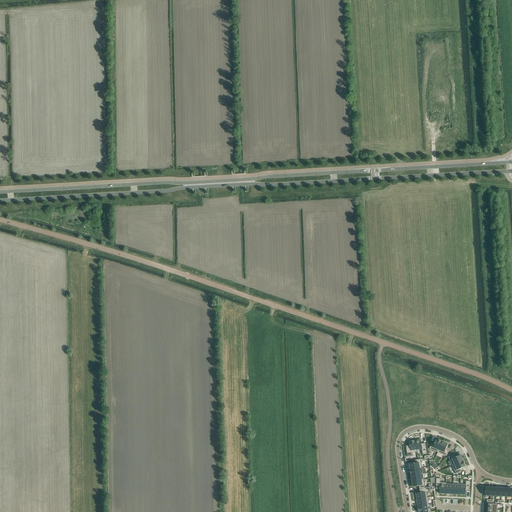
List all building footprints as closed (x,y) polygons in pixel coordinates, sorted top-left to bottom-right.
[(421,439),(415,440),(417,452),(417,450),(422,449),(423,455),(427,454),(425,443),(421,444),(421,439)] [(431,443),(429,449),(438,452),(443,441),(437,439),(434,444),(431,443)] [(410,445),(406,446),(407,457),(412,456),(411,453),(417,452),(415,440),(409,441),(410,445)] [(443,441),(438,452),(446,456),(449,451),(446,449),(448,444),(443,441)] [(454,455),(449,457),(452,466),(463,461),(461,455),(455,457),(454,455)] [(415,463),(409,464),(410,470),(422,468),(421,459),(415,460),(415,463)] [(463,461),(452,466),(456,474),(462,472),(460,469),(466,467),(463,461)] [(436,478),(436,489),(440,489),(439,493),(445,494),(446,483),(440,483),(441,478),(436,478)] [(424,479),(412,481),(413,487),(419,486),(419,489),(425,488),(424,479)] [(460,485),(460,495),(466,495),(466,491),(470,491),(470,481),(466,481),(466,485),(460,485)] [(420,493),(416,493),(417,499),(428,497),(427,492),(431,491),(430,487),(429,487),(425,488),(419,489),(420,493)] [(428,497),(417,499),(418,506),(430,504),(429,504),(428,497)]
